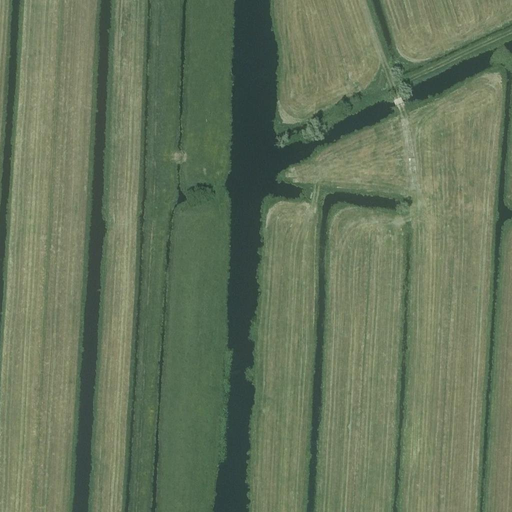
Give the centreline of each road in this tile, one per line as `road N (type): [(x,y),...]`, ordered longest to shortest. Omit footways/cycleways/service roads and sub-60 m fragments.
road 1 (track): [(169,0),(143,511)]
road 2 (track): [(394,90),(511,32)]
